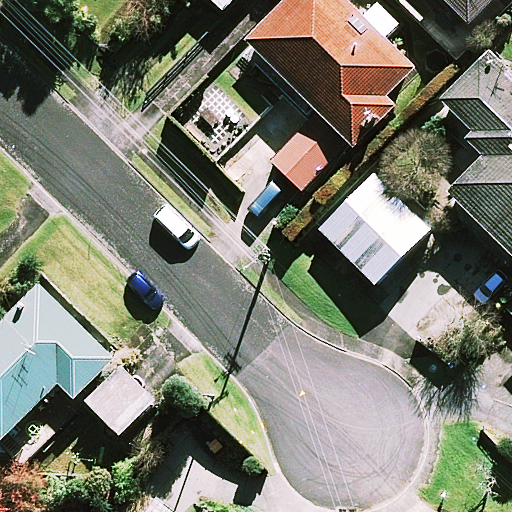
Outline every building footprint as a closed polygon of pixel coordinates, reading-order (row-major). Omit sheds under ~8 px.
[(209,0),(224,14),(238,0),(209,0)] [(373,0),(358,17),(340,0),(292,0),(246,48),(319,118),(274,165),(304,194),(418,76),(384,43),(402,24),(377,0),(373,0)] [(444,0),(471,27),(498,0),(444,0)] [(511,80),(489,58),(442,106),(493,155),(448,202),(511,263),(511,80)] [(232,134),(197,97),(176,117),(210,154),(232,134)] [(432,233),(375,178),(322,233),(379,288),(432,233)] [(118,361),(41,286),(0,327),(0,438),(5,443),(61,386),(77,402),(118,361)] [(157,404),(123,369),(88,404),(122,439),(157,404)] [(207,442),(178,426),(157,461),(186,478),(207,442)] [(176,511),(148,491),(131,511),(176,511)]
